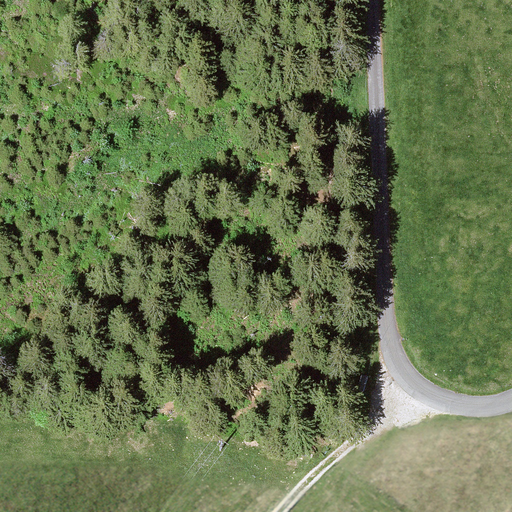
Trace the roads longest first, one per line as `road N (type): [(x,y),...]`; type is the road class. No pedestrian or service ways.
road 1 (unclassified): [(370,0),(387,328),(399,367),(416,386)]
road 2 (unclassified): [(416,386),(321,467)]
